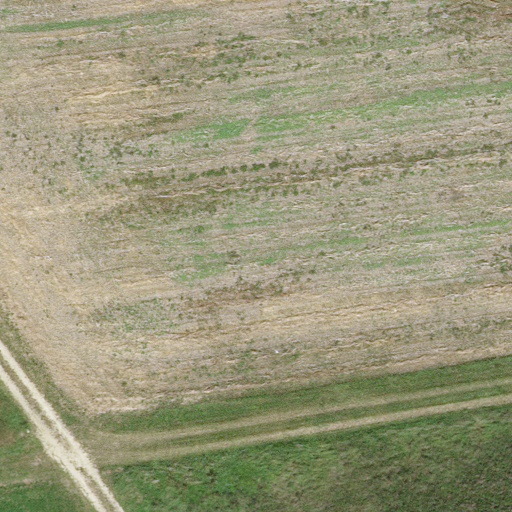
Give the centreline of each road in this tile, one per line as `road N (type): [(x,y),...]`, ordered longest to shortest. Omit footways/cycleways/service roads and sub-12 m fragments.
road 1 (track): [(511,390),(196,441),(74,450)]
road 2 (track): [(0,359),(118,511)]
